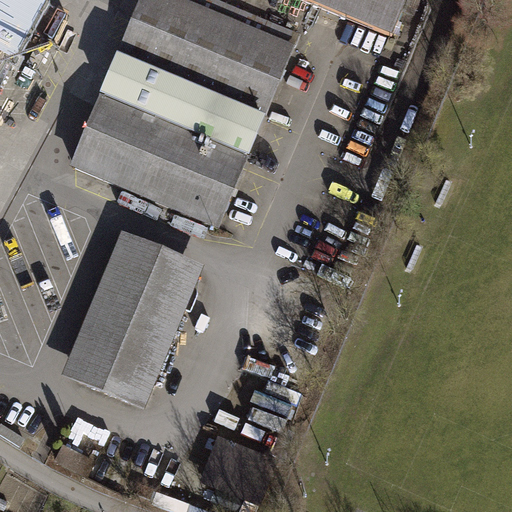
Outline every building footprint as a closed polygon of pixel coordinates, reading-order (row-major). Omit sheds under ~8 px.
[(51,9),(34,0),(0,0),(0,82),(8,68),(16,73),(51,9)] [(308,35),(220,0),(146,0),(77,174),(228,234),(308,35)] [(420,0),(287,0),(400,48),(420,0)] [(206,272),(127,240),(69,384),(148,416),(206,272)] [(0,316),(13,353),(25,348),(4,287),(0,287),(0,316)] [(291,418),(303,395),(270,378),(258,401),(291,418)] [(204,481),(263,503),(281,457),(222,435),(204,481)]
